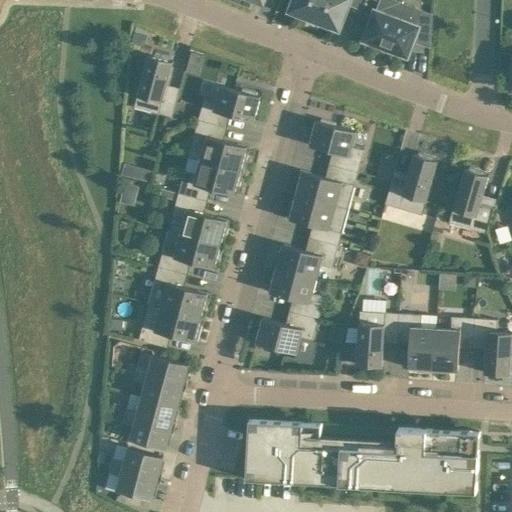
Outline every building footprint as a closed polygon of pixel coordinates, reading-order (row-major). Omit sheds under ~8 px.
[(294,0),(291,10),(309,17),(320,22),(321,21),(339,28),(349,2),(363,7),(362,10),(363,10),(367,0),(294,0)] [(394,0),(381,0),(377,10),(376,10),(365,38),(408,54),(413,39),(430,46),(430,45),(432,15),(432,14),(394,0)] [(148,34),(135,31),(132,42),(145,45),(148,34)] [(135,106),(168,115),(173,116),(179,92),(166,89),(174,60),(149,54),(148,58),(145,57),(141,72),(144,73),(135,106)] [(205,96),(199,119),(223,125),(226,112),(255,120),(261,95),(257,94),(258,91),(243,87),(242,90),(221,84),(217,99),(205,96)] [(173,116),(168,115),(166,124),(174,126),(178,124),(180,118),(179,118),(181,113),(174,111),(173,116)] [(338,152),(335,164),(359,171),(365,149),(353,145),(357,130),(336,124),(336,121),(322,117),(321,120),(317,119),(310,144),(338,152)] [(220,138),(223,125),(199,119),(189,155),(244,170),(249,154),(246,153),(248,145),(220,138)] [(399,156),(383,152),(378,172),(393,176),(399,156)] [(415,153),(409,172),(406,182),(393,178),(386,203),(393,205),(423,214),(433,180),(438,159),(434,158),(434,157),(435,156),(420,152),(419,154),(415,153)] [(179,192),(203,198),(207,186),(235,193),(237,185),(240,186),(244,170),(189,155),(189,156),(201,159),(197,173),(185,169),(179,192)] [(146,178),(148,167),(125,162),(122,173),(146,178)] [(297,193),(349,208),(359,171),(335,164),(331,177),(300,169),(296,185),(299,186),(297,193)] [(459,187),(450,221),(487,232),(494,207),(481,203),(490,174),(485,173),(486,171),(471,166),(470,169),(466,167),(460,188),(459,187)] [(126,181),(120,199),(132,203),(138,185),(126,181)] [(177,199),(179,192),(162,188),(161,195),(177,199)] [(203,198),(179,192),(177,199),(173,214),(185,217),(181,231),(169,228),(169,229),(221,243),(223,235),(226,236),(231,219),(200,211),(203,198)] [(318,225),(315,238),(339,244),(349,208),(297,193),(295,201),(292,200),(287,217),(318,225)] [(169,229),(159,266),(183,272),(187,259),(218,267),(222,251),(219,250),(221,243),(169,229)] [(339,244),(315,238),(311,250),(283,243),(281,251),(278,250),(274,266),(317,278),(321,263),(333,267),(339,244)] [(371,254),(358,251),(354,263),(367,267),(371,254)] [(180,284),(183,272),(159,266),(149,302),(202,316),(204,309),(207,310),(211,293),(180,284)] [(298,298),(295,311),(319,318),(325,295),(313,292),(317,278),(274,266),(269,282),(272,283),(270,291),(298,298)] [(464,280),(469,286),(476,286),(477,274),(464,273),(464,280)] [(200,323),(202,316),(149,302),(149,303),(161,306),(157,319),(145,316),(139,339),(164,345),(167,332),(198,341),(203,324),(200,323)] [(398,337),(400,312),(361,309),(358,344),(355,344),(354,359),(358,359),(357,363),(383,365),(385,336),(398,337)] [(319,318),(295,311),(292,324),(263,316),(257,341),(261,342),(260,345),(275,349),(276,346),(297,352),(301,337),(313,340),(319,318)] [(400,312),(398,337),(411,338),(409,367),(417,367),(417,370),(434,371),(437,326),(422,326),(423,313),(400,312)] [(437,326),(434,371),(450,372),(450,369),(459,370),(461,341),(474,342),(475,317),(452,315),(451,327),(437,326)] [(124,319),(112,317),(111,329),(123,330),(124,319)] [(475,317),(474,342),(487,342),(485,372),(511,373),(511,369),(511,353),(511,354),(511,351),(511,331),(498,330),(498,318),(475,317)] [(342,341),(345,329),(333,325),(329,338),(342,341)] [(137,372),(187,386),(188,380),(187,380),(189,374),(186,373),(189,363),(154,354),(151,367),(139,365),(137,372)] [(143,396),(178,405),(180,396),(183,397),(184,391),(185,391),(187,386),(137,372),(135,379),(146,383),(143,396)] [(125,413),(175,427),(177,421),(176,421),(178,415),(175,414),(178,405),(143,396),(139,408),(127,407),(125,413)] [(115,413),(105,411),(103,420),(113,422),(115,413)] [(175,427),(125,413),(124,420),(135,425),(131,438),(166,447),(169,438),(171,438),(173,432),(174,432),(175,427)] [(456,429),(399,426),(399,439),(398,440),(401,440),(400,448),(302,443),(303,435),(322,436),(322,434),(322,422),(250,418),(247,472),(247,478),(258,478),(263,478),(300,480),(478,490),(480,452),(481,433),(481,430),(479,430),(456,429)] [(114,457),(112,464),(162,478),(163,472),(162,472),(164,466),(161,465),(164,455),(129,446),(126,459),(114,457)] [(99,459),(100,459),(111,462),(113,455),(101,451),(100,457),(99,459)] [(160,483),(162,478),(112,464),(110,471),(121,475),(117,491),(124,494),(131,497),(132,493),(152,498),(155,488),(158,489),(159,483),(160,483)]
